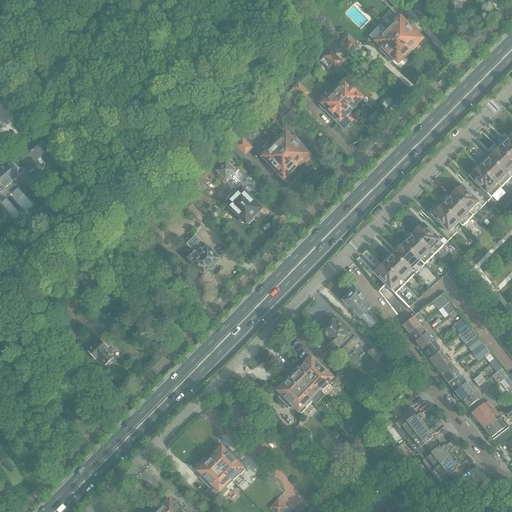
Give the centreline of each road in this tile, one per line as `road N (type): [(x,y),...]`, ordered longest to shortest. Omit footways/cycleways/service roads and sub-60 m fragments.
road 1 (primary): [(511,39),(44,511)]
road 2 (primary): [(62,511),(511,58)]
road 3 (residential): [(91,440),(511,14)]
road 4 (residential): [(96,506),(342,257)]
road 5 (residential): [(511,480),(495,472),(431,390),(389,316),(342,257)]
road 6 (residential): [(342,257),(511,88)]
road 7 (residential): [(70,284),(81,427),(91,440)]
